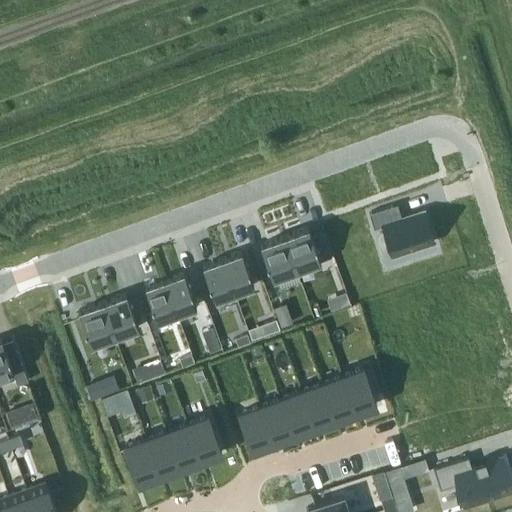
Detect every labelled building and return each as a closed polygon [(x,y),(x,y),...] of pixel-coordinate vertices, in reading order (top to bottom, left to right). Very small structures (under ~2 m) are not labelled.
[(393,204),(369,212),(374,227),(382,224),(392,254),(434,241),(424,210),(397,218),(393,204)] [(308,227),(284,235),(296,269),(320,260),(311,236),(308,227)] [(323,232),(311,236),(320,260),(331,256),(323,232)] [(284,235),(260,244),(273,278),(296,269),(284,235)] [(241,251),(222,258),(234,292),(254,285),(241,251)] [(222,258),(202,265),(215,299),(234,292),(222,258)] [(184,272),(164,279),(177,312),(196,305),(184,272)] [(164,279),(145,286),(157,320),(177,312),(164,279)] [(126,292),(102,301),(114,335),(138,326),(126,292)] [(456,292),(418,303),(425,325),(462,313),(456,292)] [(102,301),(78,310),(91,344),(114,335),(102,301)] [(285,303),(274,307),(280,326),(292,322),(285,303)] [(462,313),(425,325),(432,346),(469,334),(462,313)] [(275,319),(264,323),(268,332),(279,328),(275,319)] [(249,332),(238,336),(240,344),(252,340),(249,332)] [(216,337),(206,341),(210,351),(220,347),(216,337)] [(1,338),(0,338),(0,376),(14,372),(19,384),(28,380),(13,339),(3,342),(1,338)] [(192,353),(180,357),(183,365),(194,361),(192,353)] [(159,358),(147,363),(152,375),(164,370),(159,358)] [(359,368),(342,374),(355,411),(377,403),(363,366),(359,368)] [(481,371),(444,383),(450,404),(488,393),(481,371)] [(342,374),(321,381),(335,418),(355,411),(342,374)] [(99,380),(87,385),(91,397),(104,392),(99,380)] [(321,381),(301,389),(314,426),(335,418),(321,381)] [(301,389),(280,396),(294,433),(314,426),(301,389)] [(488,393),(450,404),(457,425),(494,414),(488,393)] [(280,396),(260,404),(273,441),(294,433),(280,396)] [(260,404),(238,412),(252,449),(273,441),(260,404)] [(20,406),(6,411),(11,425),(26,420),(20,406)] [(208,414),(187,422),(200,459),(221,451),(208,414)] [(187,422),(166,429),(179,466),(200,459),(187,422)] [(166,429),(145,437),(159,474),(179,466),(166,429)] [(19,433),(8,437),(11,447),(23,443),(19,433)] [(8,437),(0,440),(0,450),(0,451),(11,447),(8,437)] [(145,437),(124,445),(138,482),(159,474),(145,437)] [(468,455),(433,466),(440,488),(458,482),(466,505),(511,489),(511,485),(503,456),(472,465),(468,455)] [(424,458),(386,470),(392,490),(405,485),(402,476),(427,468),(424,458)] [(57,511),(46,480),(26,487),(35,511),(57,511)] [(35,511),(26,487),(8,494),(14,511),(35,511)] [(14,511),(8,494),(0,496),(0,511),(14,511)] [(391,495),(380,498),(384,508),(395,504),(391,495)] [(346,511),(341,496),(306,507),(307,511),(346,511)]
